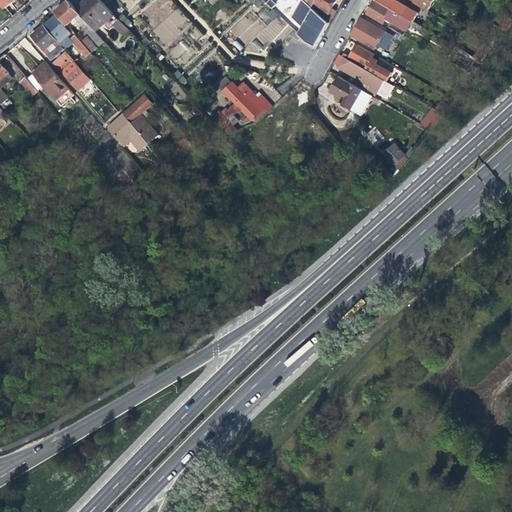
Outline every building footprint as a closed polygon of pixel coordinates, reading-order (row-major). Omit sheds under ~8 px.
[(0,0),(0,2),(5,8),(14,0),(0,0)] [(108,20),(114,14),(100,0),(81,0),(81,1),(83,4),(77,10),(91,25),(104,14),(108,20)] [(119,0),(130,11),(141,0),(119,0)] [(279,1),(277,0),(268,0),(265,4),(271,9),(279,1)] [(304,0),(312,7),(313,5),(319,9),(317,12),(329,22),(336,10),(331,8),(335,0),(304,0)] [(408,28),(412,21),(375,0),(374,0),(369,8),(367,13),(384,22),(387,18),(396,24),(398,22),(408,28)] [(375,0),(412,21),(415,23),(421,13),(398,0),(375,0)] [(434,0),(410,0),(428,11),(434,0)] [(104,50),(109,46),(105,41),(91,25),(77,10),(74,7),(69,1),(63,5),(56,12),(68,25),(76,18),(84,27),(84,28),(104,50)] [(81,1),(74,7),(77,10),(83,4),(81,1)] [(165,44),(190,25),(178,8),(153,27),(165,44)] [(307,42),(315,47),(320,37),(329,22),(317,12),(313,8),(298,34),(307,42)] [(54,19),(45,26),(60,43),(68,36),(62,30),(66,27),(56,16),(54,19)] [(498,27),(506,32),(511,24),(511,18),(507,16),(498,27)] [(370,23),(360,18),(356,26),(389,45),(392,39),(384,35),(385,32),(370,23)] [(65,49),(60,43),(45,26),(36,33),(34,35),(42,45),(40,47),(52,60),(65,49)] [(386,50),(389,45),(356,26),(351,35),(358,39),(376,49),(378,45),(386,50)] [(91,61),(96,57),(81,40),(76,34),(71,38),(91,61)] [(84,36),(81,40),(96,57),(100,53),(84,36)] [(491,47),(483,43),(475,56),(482,61),(491,47)] [(374,55),(357,45),(354,52),(351,58),(367,68),(368,65),(374,68),(378,61),(372,57),(374,55)] [(446,62),(472,76),(483,62),(455,46),(446,62)] [(343,55),(340,54),(335,63),(338,64),(338,66),(363,81),(370,85),(368,88),(377,93),(379,90),(381,91),(386,81),(347,58),(343,55)] [(84,70),(74,59),(61,71),(71,81),(84,70)] [(73,92),(46,62),(36,71),(33,73),(60,104),(73,92)] [(0,81),(9,74),(0,63),(0,81)] [(183,84),(187,80),(178,71),(174,74),(183,84)] [(13,79),(9,74),(0,81),(0,90),(1,89),(13,79)] [(376,98),(339,77),(330,89),(339,95),(342,97),(339,102),(365,117),(376,98)] [(33,97),(38,92),(26,78),(20,83),(33,97)] [(263,97),(261,95),(258,98),(256,96),(250,90),(244,96),(237,88),(229,96),(235,103),(230,108),(236,113),(241,108),(252,120),(269,104),(263,97)] [(9,98),(1,89),(0,90),(0,105),(1,106),(9,98)] [(132,107),(125,113),(133,123),(140,130),(147,139),(152,143),(161,135),(143,114),(155,104),(146,95),(132,107)] [(430,130),(440,113),(430,107),(420,124),(430,130)] [(109,127),(122,142),(130,136),(134,141),(143,151),(152,143),(147,139),(140,130),(133,123),(125,113),(115,122),(109,127)] [(222,119),(217,124),(226,134),(233,131),(222,119)] [(126,147),(134,141),(130,136),(122,142),(126,147)] [(186,140),(176,145),(179,149),(170,155),(173,161),(185,155),(183,153),(191,148),(186,140)] [(385,153),(399,171),(408,159),(396,144),(385,153)] [(511,427),(508,424),(484,448),(511,476),(511,427)]
